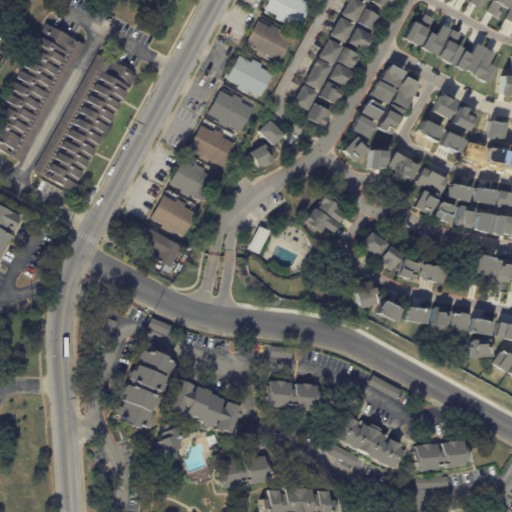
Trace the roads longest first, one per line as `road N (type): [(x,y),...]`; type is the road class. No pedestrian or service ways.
road 1 (tertiary): [(214,0),(64,284),(57,333),(68,511)]
road 2 (residential): [(511,428),(340,337),(200,313),(77,250)]
road 3 (residential): [(405,0),(317,152),(227,216)]
road 4 (residential): [(368,206),(348,236),(360,265),(419,293),(511,308)]
road 5 (residential): [(317,152),(282,114),(280,95),(329,0)]
road 6 (residential): [(91,45),(13,184)]
road 7 (residential): [(432,76),(402,140),(464,168)]
road 8 (residential): [(511,248),(435,232),(388,201)]
